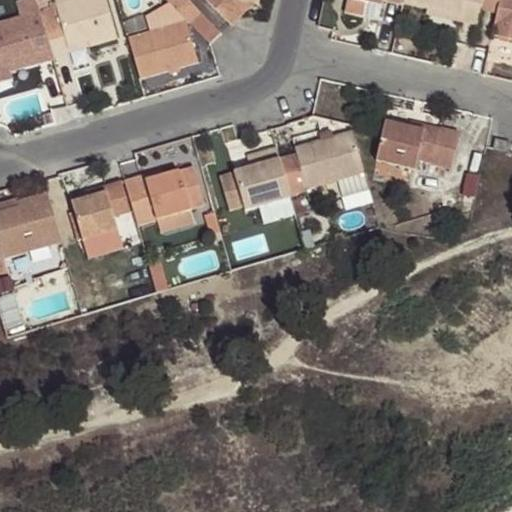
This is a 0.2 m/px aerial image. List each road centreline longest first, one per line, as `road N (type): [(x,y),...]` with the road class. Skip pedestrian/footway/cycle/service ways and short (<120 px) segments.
road 1 (track): [(0,466),(245,403),(304,329),(484,239),(511,236)]
road 2 (residential): [(0,172),(245,95),(280,73),(297,49)]
road 3 (residential): [(297,49),(511,108)]
